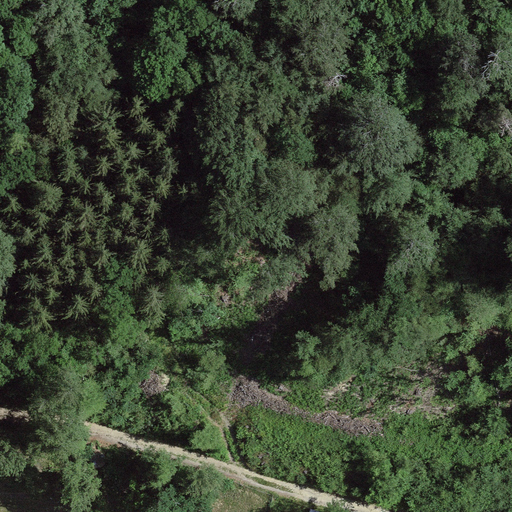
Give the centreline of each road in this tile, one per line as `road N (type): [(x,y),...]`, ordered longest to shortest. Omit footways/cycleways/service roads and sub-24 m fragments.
road 1 (track): [(0,23),(145,13),(281,36),(414,84),(511,93)]
road 2 (track): [(317,494),(66,420),(0,412)]
